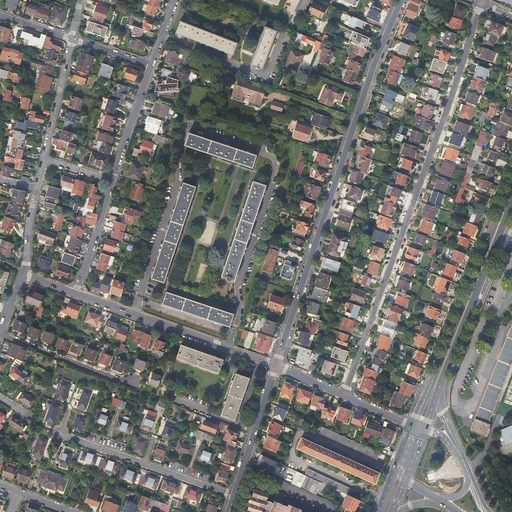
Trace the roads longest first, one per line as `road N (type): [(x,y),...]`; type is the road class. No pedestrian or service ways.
road 1 (residential): [(482,1),(342,395)]
road 2 (residential): [(402,0),(276,365)]
road 3 (secondary): [(511,180),(414,424)]
road 4 (residential): [(74,294),(276,365)]
road 5 (secondary): [(435,398),(511,202)]
road 6 (residential): [(234,495),(58,434),(65,413)]
road 7 (residential): [(0,334),(129,380)]
road 8 (residential): [(276,365),(234,495)]
road 9 (residential): [(44,159),(69,39)]
road 10 (residential): [(112,179),(74,294)]
